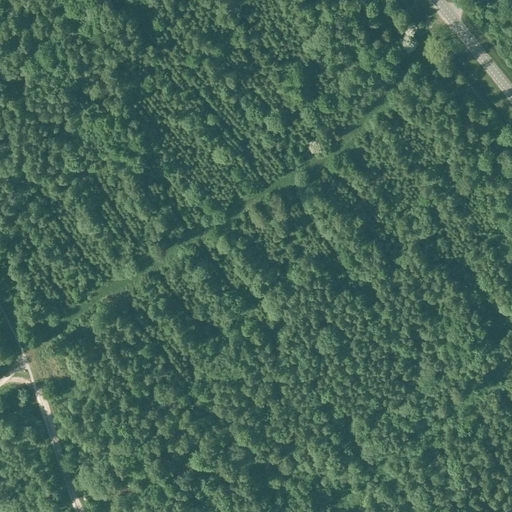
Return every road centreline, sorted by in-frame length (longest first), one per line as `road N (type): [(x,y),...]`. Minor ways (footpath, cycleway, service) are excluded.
road 1 (track): [(0,375),(137,268),(334,147),(372,109),(426,31),(468,0)]
road 2 (track): [(0,296),(24,342),(80,511)]
road 3 (tertiary): [(511,94),(436,0)]
